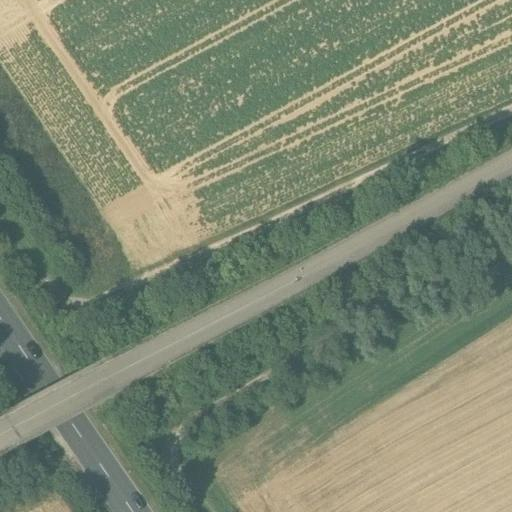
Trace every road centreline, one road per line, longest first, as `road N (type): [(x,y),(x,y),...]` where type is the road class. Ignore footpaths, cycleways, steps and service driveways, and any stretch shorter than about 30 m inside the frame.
road 1 (track): [(511,121),(94,328),(75,319),(0,217)]
road 2 (track): [(511,164),(0,438)]
road 3 (track): [(511,215),(153,421),(151,436),(202,511)]
road 4 (primary): [(130,511),(0,313)]
